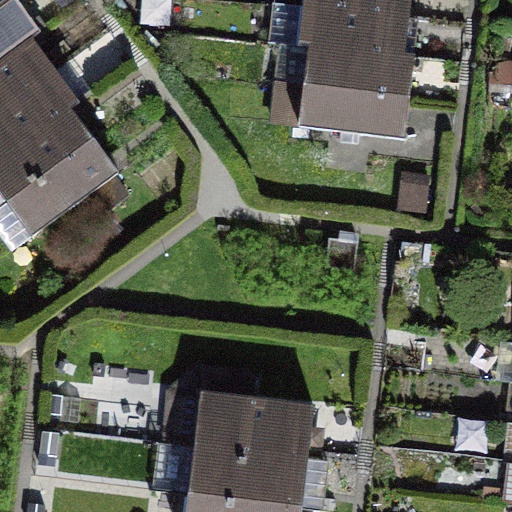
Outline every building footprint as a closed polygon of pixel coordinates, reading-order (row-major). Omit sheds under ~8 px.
[(0,0),(0,9),(13,0),(0,0)] [(13,0),(0,9),(0,58),(29,37),(37,32),(13,0)] [(303,0),(303,6),(409,18),(410,0),(303,0)] [(409,18),(303,6),(272,3),(267,43),(308,47),(414,59),(418,19),(409,18)] [(29,37),(0,58),(0,108),(53,70),(29,37)] [(414,59),(308,47),(303,86),(409,98),(414,59)] [(53,70),(0,108),(0,157),(69,108),(77,102),(53,70)] [(409,98),(303,86),(275,83),(270,123),(405,138),(409,98)] [(69,108),(0,157),(0,194),(6,203),(92,141),(69,108)] [(92,141),(6,203),(30,236),(116,173),(92,141)] [(199,371),(174,394),(168,441),(196,444),(307,458),(313,411),(251,404),(254,378),(199,371)] [(196,444),(190,493),(301,507),(307,458),(196,444)] [(511,501),(511,461),(508,461),(503,501),(511,501)] [(300,511),(301,507),(190,493),(187,511),(300,511)]
